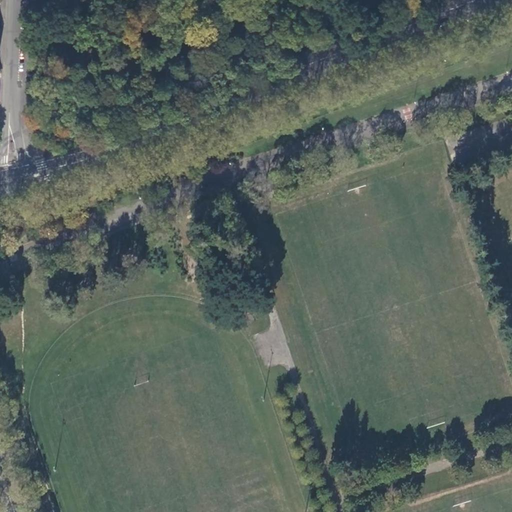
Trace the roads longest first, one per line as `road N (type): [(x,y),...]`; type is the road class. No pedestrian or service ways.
road 1 (unclassified): [(0,267),(226,175),(511,80)]
road 2 (secondary): [(477,0),(63,158)]
road 3 (track): [(246,0),(8,136)]
road 4 (residential): [(14,0),(8,175)]
